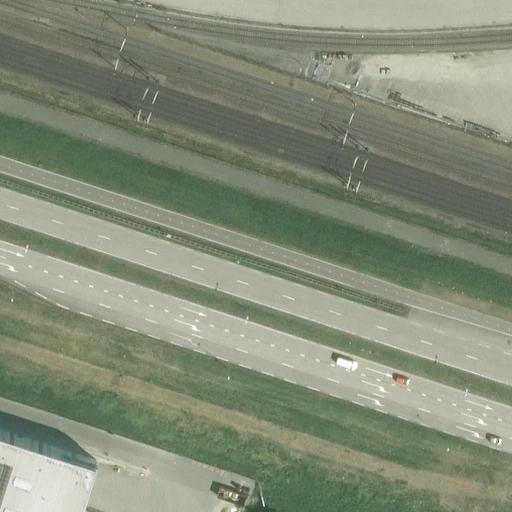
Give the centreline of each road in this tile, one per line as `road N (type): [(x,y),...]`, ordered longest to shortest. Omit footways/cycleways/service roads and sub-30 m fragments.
road 1 (secondary): [(511,368),(0,198)]
road 2 (secondary): [(0,261),(511,428)]
